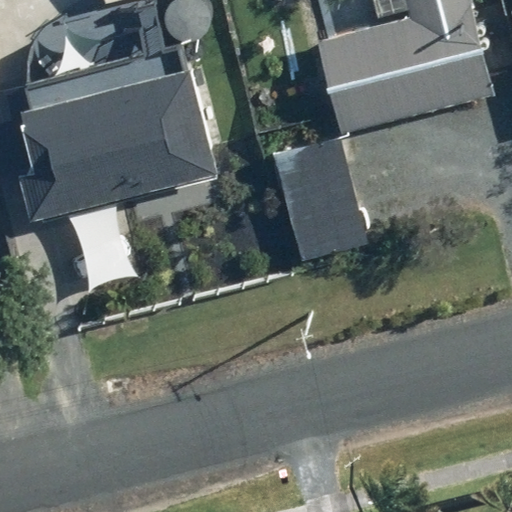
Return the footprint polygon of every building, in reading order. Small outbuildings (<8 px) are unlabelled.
[(264,0),(267,7),(282,13),(297,6),(299,0),(264,0)] [(347,125),(497,89),(493,72),(511,67),(511,43),(487,50),(474,0),(380,0),(382,6),(408,0),(411,0),(414,13),(323,36),(347,125)] [(215,57),(45,100),(59,156),(44,160),(55,208),(241,160),(215,57)] [(261,128),(327,110),(317,71),(251,89),(261,128)] [(277,148),(306,253),(373,235),(345,130),(277,148)]
